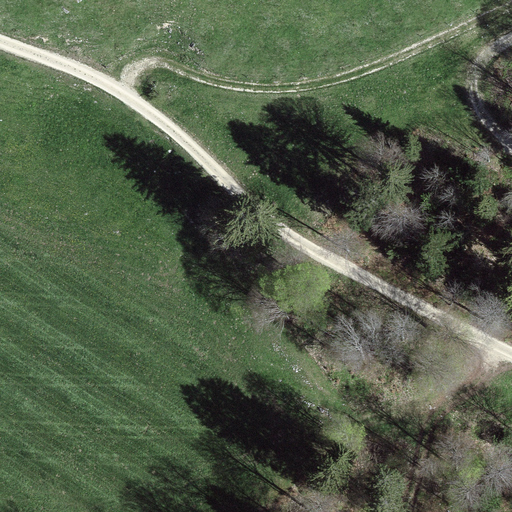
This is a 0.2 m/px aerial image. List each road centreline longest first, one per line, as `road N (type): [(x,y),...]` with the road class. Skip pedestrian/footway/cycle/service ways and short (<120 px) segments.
road 1 (track): [(511,357),(381,294),(289,235),(142,103),(0,40)]
road 2 (track): [(511,7),(369,70),(306,86),(244,88),(154,61),(135,66),(142,103)]
road 3 (track): [(511,37),(480,68),(478,96),(511,150)]
